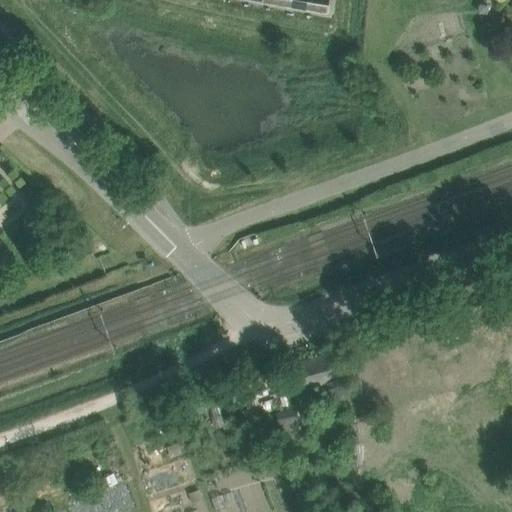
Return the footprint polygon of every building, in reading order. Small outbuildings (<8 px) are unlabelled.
[(297,0),(294,0),(293,8),(306,10),(308,2),(297,0)] [(315,3),(314,11),(328,13),(329,5),(315,3)] [(416,320),(422,317),(419,308),(412,310),(416,320)] [(490,353),(499,349),(493,332),(482,335),(486,348),(488,347),(490,353)] [(355,401),(368,402),(370,390),(373,390),(377,347),(361,346),(356,388),(355,401)] [(298,363),(304,382),(311,402),(330,396),(333,407),(351,401),(345,379),(348,378),(346,369),(340,350),(298,363)]
